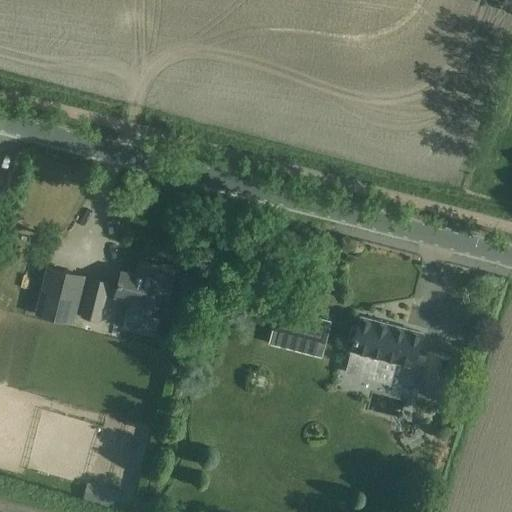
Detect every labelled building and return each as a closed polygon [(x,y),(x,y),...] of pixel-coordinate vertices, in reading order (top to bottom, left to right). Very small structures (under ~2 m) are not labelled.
[(140,262),(137,275),(122,271),(116,296),(131,300),(128,312),(149,317),(155,295),(167,298),(174,271),(140,262)] [(48,266),(36,315),(72,324),(85,276),(48,266)] [(91,278),(82,317),(99,321),(109,283),(91,278)] [(290,315),(284,336),(326,346),(331,325),(290,315)] [(347,372),(373,379),(379,357),(414,366),(415,363),(426,366),(428,358),(417,355),(423,333),(361,317),(352,349),(352,350),(353,350),(347,372)] [(114,323),(111,335),(121,337),(124,326),(114,323)] [(446,398),(457,360),(429,353),(428,358),(426,366),(419,391),(446,398)]
